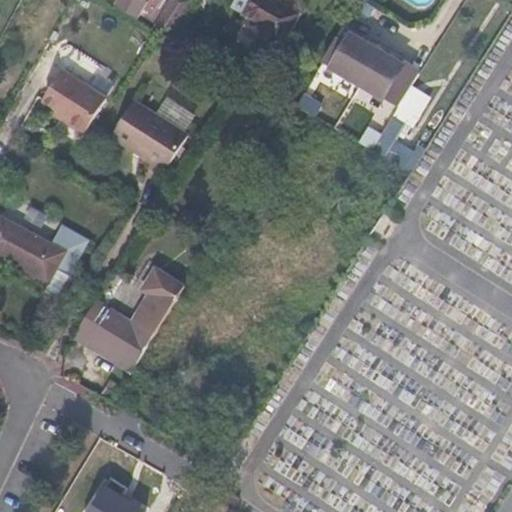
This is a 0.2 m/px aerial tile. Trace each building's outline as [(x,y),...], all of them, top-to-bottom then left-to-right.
[(104,0),(155,29),(171,1),(170,0),(104,0)] [(193,1),(191,0),(171,0),(171,1),(155,29),(160,32),(171,38),(193,1)] [(250,0),(241,17),(263,30),(249,55),(269,66),(299,14),(275,0),(250,0)] [(420,75),(351,36),(344,49),(334,43),(322,64),(399,108),(420,75)] [(103,101),(59,73),(40,102),(56,112),(54,116),(82,134),(103,101)] [(316,101),(304,95),(297,107),(309,114),(316,101)] [(130,102),(108,138),(148,164),(145,169),(160,178),(185,136),(130,102)] [(0,220),(0,254),(50,282),(64,257),(77,265),(89,244),(71,233),(66,241),(55,235),(51,243),(2,216),(0,220)] [(71,233),(60,227),(55,235),(66,241),(71,233)] [(145,253),(135,247),(123,266),(133,272),(145,253)] [(146,333),(110,312),(93,339),(137,365),(170,310),(159,304),(146,325),(150,327),(146,333)] [(178,442),(170,437),(165,445),(173,450),(178,442)] [(173,450),(165,445),(133,495),(149,504),(151,500),(154,502),(184,457),(173,450)] [(143,511),(149,504),(133,495),(121,511),(143,511)]
